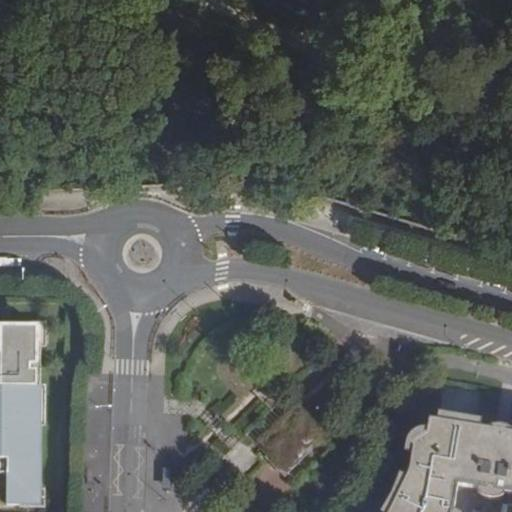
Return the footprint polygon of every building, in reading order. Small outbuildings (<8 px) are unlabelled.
[(0,470),(10,471),(9,501),(22,501),(23,496),(42,496),(44,400),(40,400),(41,384),(44,384),(45,342),(42,342),(42,332),(0,332),(0,470)] [(437,412),(435,419),(458,423),(477,426),(479,419),(437,412)] [(451,511),(452,510),(458,492),(459,481),(474,483),(474,488),(479,492),(486,495),(492,495),(497,493),(499,489),(500,487),(511,489),(511,431),(504,430),(477,426),(458,423),(435,419),(427,418),(425,426),(424,434),(418,434),(412,439),(409,451),(405,475),(405,476),(398,494),(386,511),(451,511)] [(305,421),(267,459),(284,477),(322,440),(305,421)] [(402,450),(409,451),(412,439),(418,434),(424,434),(425,426),(418,426),(414,427),(412,428),(409,429),(407,433),(404,438),(402,450)] [(379,511),(386,511),(398,494),(405,476),(397,474),(389,494),(379,511)]
